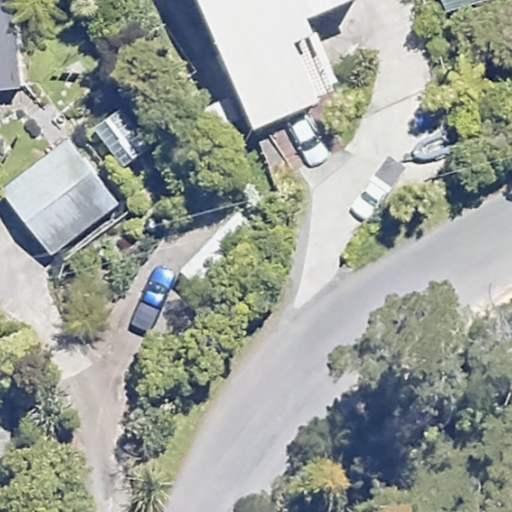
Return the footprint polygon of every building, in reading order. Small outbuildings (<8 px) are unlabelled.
[(335,0),(173,0),(233,133),(302,102),(270,30),(335,0)] [(511,14),(511,0),(438,0),(449,34),(511,14)] [(0,88),(9,88),(0,10),(0,88)] [(145,148),(119,107),(89,126),(115,168),(145,148)] [(97,216),(46,154),(0,190),(0,201),(45,257),(97,216)] [(193,269),(168,247),(118,304),(143,326),(193,269)]
